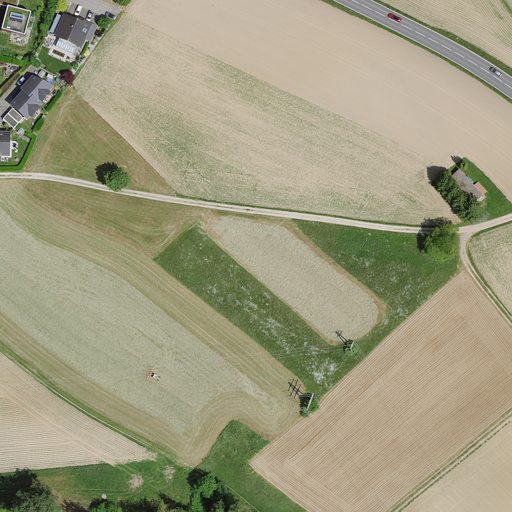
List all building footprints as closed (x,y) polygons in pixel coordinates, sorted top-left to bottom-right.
[(31,12),(9,6),(2,29),(25,35),(31,12)] [(65,13),(55,37),(82,48),(92,24),(65,13)] [(37,106),(49,93),(32,77),(18,93),(21,96),(8,109),(26,126),(41,110),(37,106)] [(12,131),(0,131),(0,155),(11,155),(12,131)] [(484,194),(460,170),(448,182),(472,206),(484,194)]
